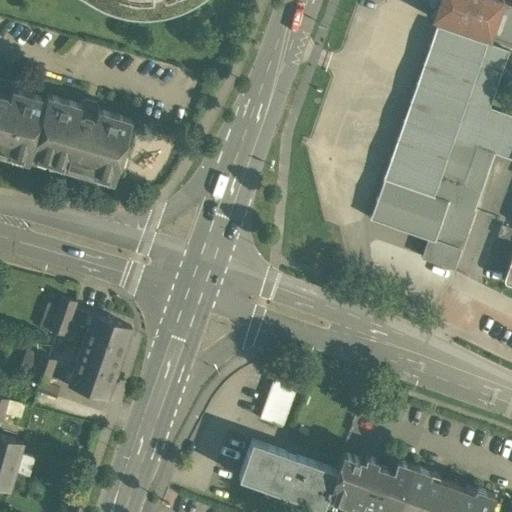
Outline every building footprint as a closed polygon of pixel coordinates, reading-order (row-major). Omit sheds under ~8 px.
[(103,0),(102,5),(115,9),(124,12),(134,13),(145,14),(145,8),(159,6),(173,3),(175,8),(187,3),(192,0),(103,0)] [(438,0),(438,2),(440,3),(439,2),(438,3),(437,4),(432,17),(432,18),(433,19),(434,20),(440,22),(487,38),(489,39),(491,38),(492,37),(511,43),(511,4),(503,1),(503,0),(438,0)] [(487,38),(440,22),(439,26),(436,24),(383,177),(433,195),(433,193),(449,199),(456,201),(475,146),(494,152),(507,114),(489,107),(509,51),(486,43),(487,38)] [(46,97),(0,82),(0,149),(28,158),(29,153),(46,97)] [(130,117),(47,93),(46,97),(29,153),(113,177),(130,117)] [(511,143),(511,115),(507,114),(494,152),(507,157),(511,143)] [(475,146),(456,201),(474,208),(494,152),(475,146)] [(433,195),(383,177),(369,217),(427,237),(434,240),(435,238),(449,199),(433,193),(433,195)] [(456,201),(449,199),(435,238),(460,247),(474,208),(456,201)] [(511,227),(503,224),(499,235),(511,239),(511,227)] [(460,247),(435,238),(434,240),(427,237),(421,255),(453,267),(460,247)] [(62,293),(50,327),(63,332),(75,298),(62,293)] [(131,325),(92,311),(80,347),(100,354),(99,358),(118,364),(131,325)] [(100,354),(80,347),(68,384),(106,396),(118,364),(99,358),(100,354)] [(55,356),(42,351),(34,376),(47,380),(55,356)] [(299,376),(276,368),(259,416),(281,424),(299,376)] [(22,438),(0,432),(0,484),(8,487),(22,438)] [(335,468),(252,438),(239,474),(322,504),(326,493),(335,468)] [(392,468),(376,462),(377,458),(364,453),(363,458),(341,450),(335,468),(326,493),(350,502),(351,498),(362,501),(364,495),(380,501),(378,507),(391,511),(393,511),(411,462),(395,457),(392,468)] [(472,488),(428,473),(430,469),(411,462),(393,511),(486,511),(494,491),(474,484),(472,488)]
